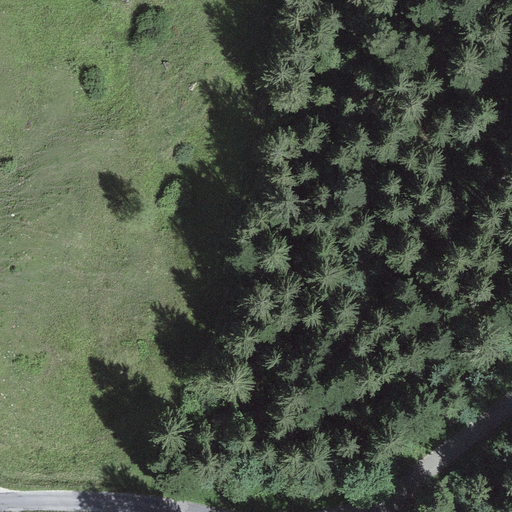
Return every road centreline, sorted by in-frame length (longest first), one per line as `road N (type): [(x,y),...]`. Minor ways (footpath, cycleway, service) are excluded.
road 1 (unclassified): [(0,501),(247,511)]
road 2 (unclassified): [(364,511),(511,407)]
